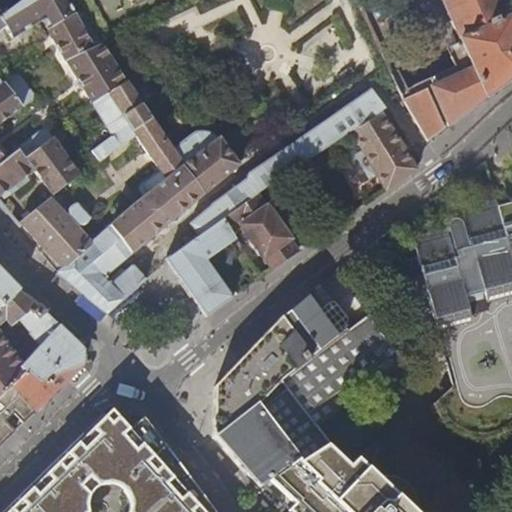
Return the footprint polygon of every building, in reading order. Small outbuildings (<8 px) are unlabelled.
[(30,0),(1,20),(0,19),(0,32),(5,28),(12,38),(42,22),(49,34),(52,33),(50,29),(75,15),(76,14),(67,0),(30,0)] [(440,0),(444,9),(434,13),(450,48),(459,43),(485,98),(494,92),(511,78),(511,24),(501,0),(440,0)] [(103,42),(85,9),(76,14),(75,15),(93,46),(99,44),(103,42)] [(93,46),(75,15),(50,29),(52,33),(49,34),(47,35),(91,106),(92,105),(125,84),(99,44),(93,46)] [(171,149),(123,78),(102,44),(104,43),(103,42),(99,44),(125,84),(92,105),(104,125),(91,135),(97,146),(91,151),(99,162),(114,150),(134,137),(159,172),(139,187),(139,189),(139,192),(145,199),(217,142),(208,133),(205,131),(198,131),(195,132),(171,149)] [(428,141),(485,98),(459,43),(450,48),(446,49),(454,68),(400,93),(428,141)] [(0,165),(7,161),(0,152),(0,123),(35,98),(17,72),(2,83),(0,84),(0,165)] [(355,129),(381,113),(386,110),(378,99),(372,91),(248,172),(247,181),(223,198),(222,197),(211,206),(212,207),(191,224),(201,237),(225,221),(259,197),(351,132),(355,129)] [(416,170),(405,154),(405,152),(394,135),(393,134),(381,113),(355,129),(351,132),(362,150),(377,176),(385,191),(401,180),(416,170)] [(100,237),(63,270),(58,274),(83,294),(107,313),(148,278),(147,275),(142,274),(140,276),(133,267),(110,286),(102,278),(238,166),(218,141),(217,142),(145,199),(100,237)] [(377,176),(362,150),(345,160),(360,186),(377,176)] [(0,195),(34,172),(18,151),(7,161),(0,165),(0,195)] [(298,253),(259,197),(225,221),(234,235),(243,229),(272,270),(279,265),(298,253)] [(80,228),(84,227),(85,226),(89,222),(89,217),(88,212),(87,210),(84,208),(79,207),(75,207),(73,208),(71,209),(69,212),(68,213),(67,217),(51,200),(21,224),(40,245),(63,270),(100,237),(95,232),(87,240),(77,229),(80,228)] [(511,400),(511,267),(500,220),(495,202),(461,211),(463,221),(460,222),(458,220),(454,219),(449,220),(448,223),(447,226),(447,227),(448,230),(417,238),(421,257),(424,268),(426,277),(462,413),(492,406),(493,412),(488,413),(490,423),(511,416),(511,406),(509,407),(508,401),(511,400)] [(511,216),(500,220),(511,267),(511,216)] [(236,239),(234,235),(225,221),(201,237),(167,261),(187,290),(206,317),(232,298),(206,260),(236,239)] [(424,268),(421,257),(400,262),(400,259),(395,254),(388,263),(389,264),(391,266),(392,268),(392,270),(392,272),(391,274),(390,275),(403,283),(426,277),(424,268)] [(392,272),(392,270),(392,268),(391,266),(389,264),(388,263),(384,262),(380,263),(378,264),(376,268),(375,270),(376,274),(379,277),(383,278),(385,278),(388,277),(390,275),(391,274),(392,272)] [(0,396),(10,387),(34,413),(54,394),(83,366),(84,350),(71,338),(53,320),(46,314),(49,311),(33,300),(19,291),(6,277),(0,271),(0,396)] [(318,427),(406,359),(387,340),(370,315),(337,338),(333,333),(317,311),(306,295),(280,318),(223,378),(214,387),(212,437),(236,465),(258,490),(269,481),(299,461),(301,464),(326,448),(330,445),(318,427)] [(344,321),(332,305),(327,304),(317,311),(333,333),(343,326),(344,321)] [(0,446),(34,413),(10,387),(0,396),(0,446)] [(211,511),(203,502),(158,441),(142,419),(129,432),(110,412),(103,419),(101,416),(85,432),(53,462),(1,511),(85,511),(85,510),(85,508),(85,503),(87,496),(92,490),(96,487),(104,485),(111,485),(117,487),(120,490),(123,493),(126,498),(128,505),(128,510),(127,511),(211,511)] [(417,511),(418,511),(417,504),(414,493),(411,488),(408,485),(402,480),(392,477),(388,476),(381,476),(374,479),(371,480),(352,464),(346,468),(326,448),(301,464),(299,461),(269,481),(294,505),(288,511),(417,511)]
